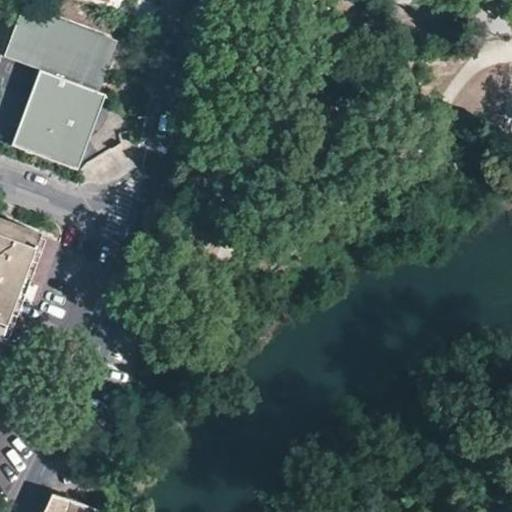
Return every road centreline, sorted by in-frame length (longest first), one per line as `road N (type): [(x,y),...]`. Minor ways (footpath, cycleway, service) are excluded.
road 1 (residential): [(9,511),(89,373),(139,228)]
road 2 (residential): [(139,228),(197,0)]
road 3 (residential): [(139,228),(0,177)]
